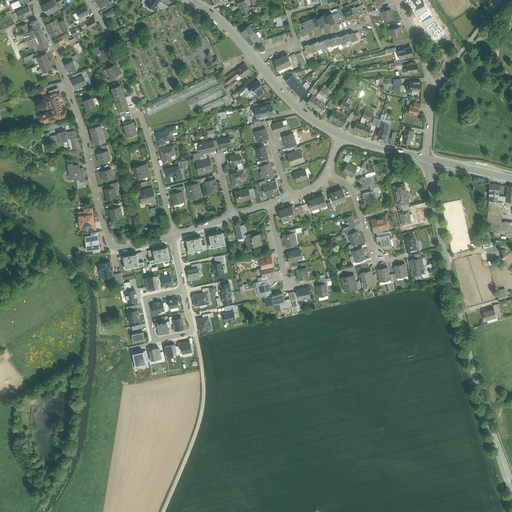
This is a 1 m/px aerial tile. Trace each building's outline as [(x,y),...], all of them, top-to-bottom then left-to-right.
[(54,0),(51,0),(43,5),(45,10),(45,11),(46,10),(47,13),(58,7),(59,7),(56,3),(54,0)] [(94,0),(101,8),(109,2),(107,0),(94,0)] [(160,0),(149,0),(146,5),(154,10),(160,0)] [(237,0),(236,1),(238,5),(239,5),(240,9),(248,6),(251,4),(255,3),(254,0),(237,0)] [(403,0),(429,58),(454,40),(448,30),(437,15),(426,0),(403,0)] [(86,5),(76,11),(80,17),(80,18),(84,15),(90,12),(86,5)] [(349,8),(348,5),(343,7),(344,11),(345,12),(348,19),(348,20),(355,17),(353,14),(351,8),(350,7),(349,8)] [(355,7),(354,5),(350,7),(351,8),(353,14),(357,13),(359,16),(364,13),(363,11),(360,5),(355,7)] [(29,6),(17,11),(20,18),(32,13),(29,6)] [(249,8),(248,6),(240,9),(242,13),(244,18),(251,14),(257,12),(255,7),(251,9),(250,7),(249,8)] [(385,10),(382,11),(382,12),(384,17),(385,17),(386,22),(394,20),(392,15),(390,9),(385,10)] [(113,10),(104,14),(106,19),(115,15),(113,10)] [(339,15),(338,12),(332,15),(336,22),(335,22),(336,24),(342,21),(339,15)] [(332,14),(327,16),(326,14),(321,16),(322,17),(325,23),(329,21),(330,24),(335,22),(336,22),(332,15),(332,14)] [(322,17),(317,19),(316,17),(311,19),(312,20),(315,26),(319,24),(320,28),(326,25),(325,23),(322,17)] [(88,22),(86,22),(87,23),(89,28),(97,24),(94,18),(88,22)] [(37,19),(30,21),(33,29),(40,26),(37,19)] [(57,19),(46,24),(49,30),(57,26),(60,25),(58,22),(57,19)] [(64,19),(58,22),(60,25),(63,31),(68,28),(64,19)] [(312,20),(303,24),(305,28),(306,31),(307,31),(312,29),(312,30),(316,28),(315,26),(312,20)] [(254,31),(249,25),(241,32),(246,38),(254,31)] [(33,29),(32,30),(33,34),(35,33),(36,35),(43,32),(40,26),(33,29)] [(49,30),(52,37),(60,33),(57,26),(49,30)] [(400,26),(390,29),(392,38),(402,35),(400,26)] [(305,28),(299,31),(301,36),(308,33),(307,31),(306,31),(305,28)] [(25,33),(23,34),(26,41),(35,37),(33,34),(32,30),(29,31),(25,33)] [(254,31),(246,38),(251,44),(256,40),(259,38),(254,31)] [(43,32),(36,35),(40,43),(47,40),(43,32)] [(349,35),(348,33),(344,35),(347,43),(351,41),(352,43),(358,41),(355,34),(354,32),(349,35)] [(344,35),(339,38),(339,37),(334,38),(338,46),(339,49),(343,48),(342,46),(344,45),(348,44),(347,43),(344,35)] [(329,40),(328,38),(324,40),(327,48),(331,46),(332,48),(338,46),(334,38),(334,37),(329,40)] [(35,38),(26,42),(29,48),(36,45),(38,44),(35,38)] [(38,44),(36,45),(39,51),(49,46),(47,40),(40,43),(38,44)] [(319,41),(314,43),(318,51),(321,49),(322,51),(328,49),(327,48),(324,40),(319,43),(319,41)] [(79,43),(73,46),(77,54),(83,51),(79,43)] [(314,43),(309,46),(309,45),(304,47),(306,50),(308,54),(312,52),(313,54),(318,52),(318,51),(314,43)] [(107,47),(100,50),(105,60),(112,57),(107,47)] [(410,47),(398,50),(400,60),(405,58),(413,55),(410,47)] [(213,58),(209,51),(205,53),(211,66),(220,62),(217,56),(213,58)] [(46,53),(37,56),(41,64),(49,60),(46,53)] [(287,55),(281,58),(285,67),(292,64),(287,55)] [(281,58),(274,61),(278,70),(285,67),(281,58)] [(49,60),(41,64),(44,71),(52,68),(49,60)] [(75,67),(72,61),(65,64),(70,74),(77,70),(75,66),(75,67)] [(245,63),(234,71),(224,78),(226,82),(225,82),(226,83),(227,82),(228,84),(239,76),(240,75),(242,78),(251,71),(245,63)] [(413,63),(410,63),(410,64),(403,65),(404,70),(401,70),(402,75),(410,74),(410,73),(418,72),(416,64),(415,64),(413,64),(413,63)] [(116,64),(106,69),(111,78),(115,76),(121,73),(116,64)] [(83,75),(72,80),(76,88),(86,83),(83,75)] [(215,75),(145,107),(149,116),(219,83),(215,75)] [(307,90),(293,75),(292,76),(288,80),(286,82),(300,96),(307,90)] [(239,77),(225,88),(227,91),(242,80),(241,79),(239,77)] [(258,80),(248,88),(250,92),(249,92),(252,96),(256,92),(259,96),(263,93),(260,89),(263,87),(258,80)] [(420,82),(410,82),(410,85),(407,85),(407,92),(411,92),(411,90),(417,90),(421,90),(420,82)] [(219,84),(187,100),(192,110),(224,95),(219,84)] [(120,85),(112,88),(116,101),(125,98),(120,85)] [(245,85),(238,91),(240,94),(248,88),(245,85)] [(240,94),(238,91),(237,92),(240,96),(246,91),(250,97),(252,96),(249,92),(250,92),(248,88),(240,94)] [(59,91),(46,95),(53,114),(49,115),(48,112),(38,116),(41,124),(55,119),(55,120),(68,115),(66,109),(62,110),(58,98),(62,97),(59,91)] [(227,95),(199,108),(201,113),(207,112),(225,103),(226,106),(231,104),(227,95)] [(312,96),(307,103),(313,107),(318,100),(312,96)] [(92,97),(83,100),(87,110),(96,107),(92,97)] [(116,101),(119,111),(129,108),(125,98),(116,101)] [(325,104),(318,100),(313,107),(319,112),(325,104)] [(267,106),(254,108),(256,118),(267,115),(268,117),(274,115),(271,105),(271,104),(267,105),(267,106)] [(413,105),(410,105),(409,109),(409,110),(408,113),(413,115),(417,116),(418,110),(419,110),(420,107),(413,105)] [(345,110),(343,108),(340,114),(336,121),(342,125),(347,117),(346,117),(347,115),(348,115),(347,114),(344,112),(345,110)] [(340,114),(334,110),(329,118),(336,121),(340,114)] [(360,122),(357,121),(354,130),(361,132),(364,124),(366,118),(362,117),(360,122)] [(380,119),(374,117),(371,125),(377,127),(380,119)] [(272,124),(272,125),(273,127),(274,132),(277,131),(278,132),(285,129),(282,121),(272,124)] [(134,122),(124,125),(128,137),(138,134),(134,122)] [(371,127),(364,124),(361,132),(367,135),(371,127)] [(381,124),(380,128),(378,137),(385,139),(388,129),(389,129),(390,126),(389,126),(381,124)] [(101,125),(90,128),(95,144),(106,141),(101,125)] [(265,128),(255,132),(258,142),(268,138),(265,128)] [(414,131),(405,129),(402,143),(410,144),(412,135),(413,135),(414,131)] [(167,131),(156,133),(158,142),(159,142),(165,140),(173,139),(172,133),(171,130),(167,131)] [(66,131),(58,133),(58,135),(60,142),(68,141),(68,139),(71,138),(73,148),(78,147),(76,138),(77,138),(77,137),(76,137),(75,131),(66,133),(66,131)] [(292,133),(282,137),(286,148),(287,147),(293,145),(296,144),(292,133)] [(58,135),(52,136),(53,144),(60,142),(58,135)] [(229,137),(219,139),(220,145),(221,148),(231,145),(229,137)] [(213,141),(200,144),(200,146),(199,146),(200,152),(200,153),(201,153),(212,151),(212,150),(215,149),(214,147),(213,141)] [(166,147),(160,149),(164,163),(172,161),(170,153),(175,152),(174,145),(166,147)] [(264,146),(255,149),(259,160),(265,158),(268,157),(264,146)] [(102,152),(97,153),(100,163),(110,160),(108,156),(110,156),(108,150),(102,152)] [(295,151),(287,154),(291,165),(304,161),(301,150),(295,151)] [(344,160),(349,162),(352,155),(347,153),(344,160)] [(236,155),(229,157),(231,165),(237,163),(242,162),(240,154),(239,154),(236,155)] [(201,160),(196,161),(196,162),(198,167),(200,173),(212,170),(211,167),(212,167),(210,158),(207,159),(201,160)] [(269,163),(260,166),(262,171),(264,178),(274,174),(270,163),(269,163)] [(356,168),(347,163),(343,172),(352,176),(355,171),(356,168)] [(84,168),(80,169),(80,166),(78,166),(78,165),(74,166),(73,164),(69,164),(71,176),(76,175),(78,182),(86,180),(84,168)] [(147,164),(133,167),(134,172),(135,172),(137,179),(149,176),(148,170),(148,169),(147,164)] [(369,166),(364,164),(360,171),(358,173),(361,175),(361,174),(368,171),(369,170),(367,169),(369,166)] [(179,166),(165,169),(167,177),(175,175),(176,181),(182,179),(179,166)] [(111,168),(101,171),(102,171),(103,174),(102,174),(104,180),(113,177),(110,169),(111,168)] [(308,179),(305,169),(293,173),(297,182),(308,179)] [(238,173),(231,174),(234,186),(241,184),(240,179),(245,178),(243,171),(238,173)] [(373,172),(368,173),(366,174),(365,175),(366,177),(359,178),(361,187),(369,185),(375,184),(373,172)] [(208,181),(205,181),(205,182),(208,193),(212,192),(213,193),(218,191),(215,179),(208,181)] [(266,184),(262,185),(263,185),(264,190),(265,190),(267,196),(279,192),(277,189),(278,189),(276,181),(266,184)] [(118,182),(110,184),(111,188),(114,187),(115,191),(119,189),(118,182)] [(194,184),(187,186),(190,198),(195,197),(196,198),(202,196),(198,183),(194,184)] [(403,184),(393,187),(395,192),(397,200),(398,205),(400,205),(408,203),(406,193),(405,193),(403,184)] [(499,185),(490,184),(489,192),(489,195),(498,196),(499,185)] [(111,188),(105,189),(107,199),(116,197),(115,191),(114,187),(111,188)] [(153,188),(139,191),(141,197),(142,197),(144,203),(155,201),(154,197),(155,197),(153,188)] [(248,189),(235,192),(238,202),(256,197),(255,196),(250,197),(248,190),(248,189)] [(342,189),(331,193),(333,201),(335,204),(346,200),(342,189)] [(178,192),(171,194),(174,204),(184,201),(182,192),(182,191),(178,192)] [(371,192),(363,194),(365,203),(377,201),(375,191),(371,192)] [(323,195),(315,198),(318,207),(326,205),(323,195)] [(498,196),(489,195),(487,220),(488,220),(501,221),(503,202),(498,201),(498,196)] [(315,198),(308,200),(309,203),(311,210),(318,207),(315,198)] [(303,205),(297,207),(299,215),(306,213),(303,205)] [(110,209),(109,209),(112,219),(122,216),(120,206),(118,207),(110,209)] [(292,206),(279,210),(283,221),(288,219),(295,217),(292,206)] [(90,208),(85,209),(85,212),(79,212),(80,223),(81,228),(86,227),(86,224),(94,223),(92,214),(91,214),(90,208)] [(403,212),(399,212),(402,225),(411,223),(408,211),(408,210),(403,212)] [(352,216),(344,218),(345,224),(342,224),(344,230),(351,227),(355,226),(352,216)] [(385,217),(371,220),(374,232),(376,231),(382,230),(388,228),(385,217)] [(511,222),(501,221),(488,220),(490,229),(511,231),(511,222)] [(238,239),(246,237),(248,237),(247,233),(245,224),(240,225),(240,224),(235,225),(238,239)] [(223,232),(208,235),(211,248),(226,245),(223,232)] [(353,233),(348,234),(349,235),(352,245),(360,242),(357,232),(353,233)] [(251,233),(247,233),(248,237),(246,237),(248,247),(262,244),(262,242),(260,236),(260,234),(252,235),(251,233)] [(289,234),(283,235),(286,246),(295,244),(294,238),(295,238),(294,233),(289,234)] [(377,237),(376,237),(377,241),(380,240),(382,246),(383,247),(384,248),(385,248),(385,249),(392,247),(389,234),(377,237)] [(417,250),(414,234),(405,237),(408,252),(417,250)] [(91,235),(85,236),(86,244),(85,244),(85,250),(93,249),(93,252),(100,251),(99,245),(98,235),(91,235)] [(200,237),(186,240),(189,253),(203,249),(200,237)] [(481,241),(484,249),(494,246),(492,238),(481,241)] [(167,247),(153,250),(155,258),(150,260),(150,263),(170,259),(167,247)] [(362,248),(352,251),(355,261),(355,262),(359,260),(366,258),(362,248)] [(300,249),(287,252),(289,261),(290,261),(296,260),(302,259),(300,249)] [(500,252),(491,255),(493,261),(502,258),(500,252)] [(137,253),(123,256),(125,266),(124,266),(125,269),(145,265),(144,261),(139,262),(137,253)] [(214,257),(216,263),(222,262),(222,263),(225,262),(223,255),(214,257)] [(263,259),(260,260),(259,261),(260,263),(261,264),(262,269),(273,266),(271,257),(263,259)] [(425,257),(421,258),(424,273),(414,275),(415,280),(430,276),(428,268),(434,267),(433,264),(427,265),(425,257)] [(415,259),(410,260),(414,275),(424,273),(421,258),(415,259)] [(110,262),(101,264),(99,265),(100,270),(102,270),(104,277),(113,275),(112,270),(111,267),(110,262)] [(216,263),(213,264),(213,267),(212,267),(213,272),(214,272),(215,275),(224,273),(222,263),(222,262),(216,263)] [(405,264),(394,266),(396,273),(397,278),(407,275),(405,264)] [(262,269),(261,269),(262,273),(263,274),(264,276),(264,277),(267,276),(274,274),(275,273),(273,266),(262,269)] [(192,268),(188,269),(190,281),(200,278),(198,268),(198,267),(192,268)] [(388,267),(377,270),(380,281),(390,279),(389,275),(388,267)] [(307,268),(296,271),(298,280),(300,280),(305,279),(309,278),(307,268)] [(371,271),(361,273),(364,287),(375,285),(372,274),(371,271)] [(121,272),(114,274),(116,283),(123,281),(121,272)] [(170,274),(161,276),(162,281),(164,286),(173,284),(170,274)] [(155,275),(145,278),(147,286),(148,289),(148,290),(158,288),(155,275)] [(354,275),(341,278),(344,291),(357,289),(356,287),(357,287),(356,282),(354,275)] [(264,284),(258,285),(259,292),(263,291),(264,297),(271,296),(269,282),(264,284)] [(229,283),(221,285),(221,289),(222,288),(223,292),(222,292),(223,294),(230,293),(231,292),(229,283)] [(319,285),(316,286),(319,296),(327,294),(325,284),(319,285)] [(308,288),(297,290),(297,292),(299,300),(299,299),(306,298),(310,297),(308,288)] [(505,289),(496,291),(498,297),(506,294),(505,289)] [(208,292),(192,295),(195,306),(210,303),(208,292)] [(230,293),(223,294),(222,294),(223,299),(224,303),(232,302),(230,293)] [(271,296),(264,297),(266,305),(279,302),(280,308),(285,307),(284,300),(282,293),(271,296)] [(177,298),(168,300),(169,304),(170,308),(179,306),(177,298)] [(156,303),(153,304),(154,312),(158,312),(161,311),(165,310),(163,303),(163,302),(159,303),(159,302),(156,302),(156,303)] [(498,304),(493,305),(494,309),(496,317),(502,315),(498,304)] [(139,307),(125,310),(128,324),(142,322),(139,307)] [(494,309),(483,312),(485,320),(487,319),(487,322),(497,320),(496,317),(494,309)] [(226,312),(224,313),(225,322),(229,321),(229,322),(233,321),(232,320),(236,319),(234,311),(226,312)] [(203,318),(197,319),(200,331),(211,329),(208,316),(203,318)] [(181,318),(173,320),(173,323),(175,330),(184,328),(181,318)] [(167,322),(157,325),(158,329),(159,333),(169,331),(168,327),(167,322)] [(132,326),(133,333),(142,331),(140,324),(132,326)] [(133,333),(132,333),(134,342),(145,340),(143,331),(142,331),(133,333)] [(190,341),(181,343),(182,347),(183,353),(192,351),(190,341)] [(175,344),(165,346),(167,357),(177,355),(175,346),(175,344)] [(160,352),(159,348),(156,349),(156,348),(153,349),(153,350),(150,350),(152,360),(161,358),(160,352)] [(144,349),(131,352),(135,370),(148,367),(144,349)] [(6,350),(0,353),(0,359),(2,362),(10,357),(6,350)]
